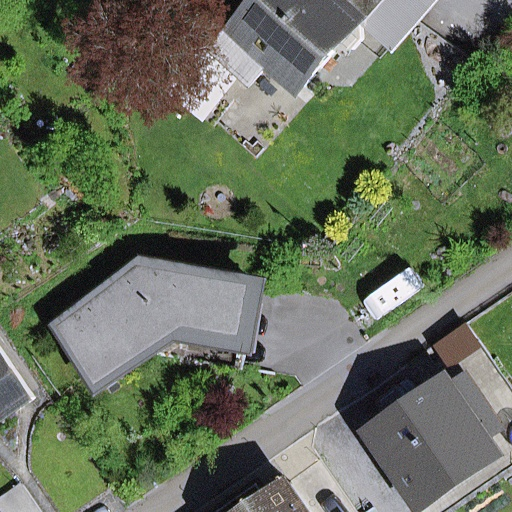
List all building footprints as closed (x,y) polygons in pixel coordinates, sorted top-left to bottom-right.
[(360,25),(382,0),(269,0),(225,51),(257,80),(274,61),(305,89),(340,50),(355,51),(364,41),(360,25)] [(382,0),(360,25),(392,53),(436,4),(432,0),(382,0)] [(200,50),(169,90),(202,117),(234,77),(200,50)] [(250,337),(258,286),(185,273),(186,269),(149,263),(130,276),(134,281),(62,329),(103,390),(195,328),(196,328),(250,337)] [(438,347),(449,363),(478,343),(467,327),(438,347)] [(205,364),(244,371),(250,337),(196,328),(190,362),(205,364)] [(0,413),(5,420),(35,399),(0,347),(0,413)] [(473,396),(461,405),(448,386),(379,434),(401,465),(391,471),(415,506),(493,452),(471,419),(483,411),(473,396)] [(309,511),(289,483),(269,497),(260,485),(238,500),(247,511),(246,511),(309,511)] [(0,500),(0,509),(2,511),(40,511),(22,485),(0,500)] [(246,511),(247,511),(238,500),(221,511),(246,511)]
